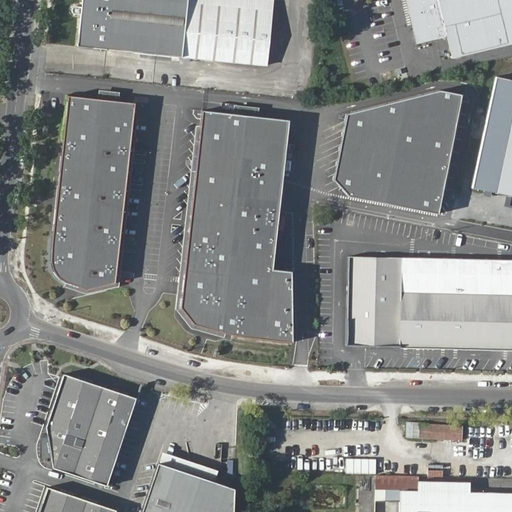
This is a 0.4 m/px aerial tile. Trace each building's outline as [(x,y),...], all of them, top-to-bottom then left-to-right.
[(188,5),(187,0),(82,0),(82,4),(76,3),(73,4),(72,6),(72,8),(72,10),(73,11),(75,11),(77,12),(81,12),(78,45),(264,63),(270,0),(206,0),(206,7),(188,5)] [(511,0),(405,0),(417,47),(446,40),(451,62),(511,48),(511,0)] [(491,106),(473,186),(511,195),(511,78),(499,75),(491,106)] [(465,97),(443,91),(350,114),(338,180),(354,197),(443,214),(465,97)] [(131,104),(63,96),(46,263),(55,280),(83,292),(111,282),(131,104)] [(284,122),(198,111),(175,309),(190,330),(291,344),(288,272),(269,271),(284,122)] [(37,153),(35,163),(46,165),(48,155),(37,153)] [(511,260),(351,257),(349,343),(511,347),(511,260)] [(109,484),(138,395),(65,372),(48,425),(54,466),(109,484)] [(159,417),(165,400),(150,395),(144,411),(159,417)] [(279,418),(277,436),(291,437),(292,419),(279,418)] [(322,421),(297,419),(295,433),(321,435),(322,421)] [(408,423),(408,436),(462,439),(463,426),(408,423)] [(494,456),(495,427),(469,425),(467,454),(494,456)] [(263,465),(274,466),(274,456),(264,455),(263,465)] [(329,473),(341,474),(342,458),(331,458),(329,473)] [(233,511),(234,489),(158,464),(141,511),(233,511)] [(40,511),(117,511),(119,507),(50,485),(40,511)] [(511,511),(511,492),(400,490),(399,511),(511,511)]
